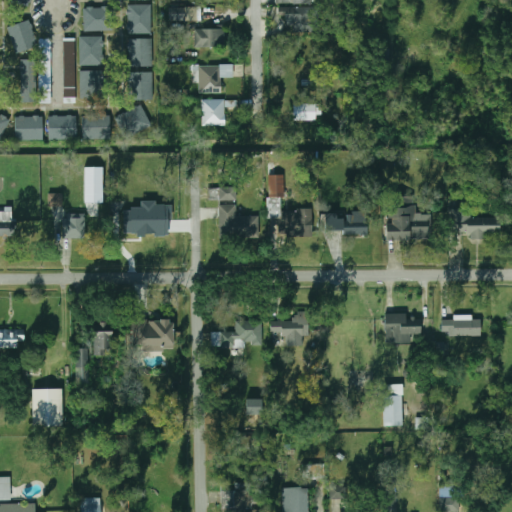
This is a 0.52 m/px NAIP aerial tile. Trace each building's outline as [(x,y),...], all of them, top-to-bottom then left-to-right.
[(151,6),(128,6),(128,34),(151,34),(151,6)] [(170,21),(199,21),(199,7),(170,7),(170,21)] [(84,32),(106,32),(106,8),(84,8),(84,32)] [(293,25),(293,32),(317,32),(317,8),(283,8),(283,25),(293,25)] [(9,27),(16,50),(37,43),(29,20),(9,27)] [(194,29),(194,48),(225,48),(225,29),(194,29)] [(101,38),(81,38),(81,63),(101,63),(101,38)] [(64,39),(64,103),(76,103),(76,39),(64,39)] [(129,39),(129,64),(151,64),(151,39),(129,39)] [(50,101),(50,45),(37,45),(37,60),(21,60),(21,101),(50,101)] [(200,93),(221,93),(221,66),(200,66),(200,93)] [(80,98),(103,98),(103,71),(80,70),(80,98)] [(130,72),(130,98),(154,98),(154,72),(130,72)] [(225,99),(203,99),(203,126),(225,126),(225,99)] [(142,104),(115,117),(125,139),(152,126),(142,104)] [(319,121),(319,104),(293,104),(293,121),(319,121)] [(0,141),(11,119),(0,113),(0,141)] [(48,115),(48,139),(76,139),(76,115),(48,115)] [(110,138),(110,115),(83,115),(83,138),(110,138)] [(43,116),(15,116),(15,141),(43,141),(43,116)] [(85,202),(85,167),(102,167),(102,202),(85,202)] [(268,175),(268,218),(281,218),(281,237),(314,237),(314,211),(282,211),(283,175),(268,175)] [(208,200),(236,200),(236,187),(208,187),(208,200)] [(49,193),(62,193),(62,206),(48,205),(49,193)] [(110,211),(111,202),(120,202),(119,211),(110,211)] [(431,239),(431,213),(416,213),(416,202),(386,203),(386,240),(431,239)] [(219,205),(219,238),(259,238),(259,216),(237,216),(237,205),(219,205)] [(462,246),(462,236),(501,235),(500,215),(477,216),(477,207),(449,208),(450,246),(462,246)] [(88,238),(88,211),(62,211),(62,238),(88,238)] [(343,231),(343,236),(367,236),(367,212),(324,212),(324,231),(343,231)] [(161,218),(134,218),(134,239),(161,239),(161,218)] [(0,234),(14,234),(14,219),(0,219),(0,234)] [(411,343),(411,334),(421,334),(421,318),(406,318),(406,314),(386,314),(386,343),(411,343)] [(483,335),(483,315),(453,315),(453,319),(441,319),(441,335),(483,335)] [(309,337),(309,318),(274,318),(274,337),(287,337),(287,346),(302,346),(302,337),(309,337)] [(94,355),(114,355),(114,322),(94,322),(94,355)] [(212,332),(211,347),(247,348),(247,339),(261,339),(261,322),(236,322),(236,332),(212,332)] [(169,340),(169,323),(137,323),(137,353),(145,353),(145,340),(169,340)] [(18,340),(24,340),(24,330),(0,330),(0,349),(18,349),(18,340)] [(76,383),(89,383),(89,349),(76,349),(76,383)] [(403,385),(384,385),(384,427),(403,427),(403,385)] [(33,427),(63,427),(63,389),(33,389),(33,427)] [(246,415),(262,415),(262,399),(246,399),(246,415)] [(241,449),(257,449),(257,436),(241,436),(241,449)] [(320,465),(303,465),(303,477),(320,478),(320,465)] [(0,501),(11,501),(11,477),(0,477),(0,501)] [(332,499),(345,499),(345,486),(332,486),(332,499)] [(282,488),(282,511),(307,511),(307,488),(282,488)] [(255,508),(255,489),(235,489),(235,508),(255,508)] [(101,511),(101,498),(82,498),(82,511),(101,511)] [(396,511),(396,498),(384,498),(384,511),(396,511)] [(461,511),(461,498),(439,498),(439,511),(461,511)]
